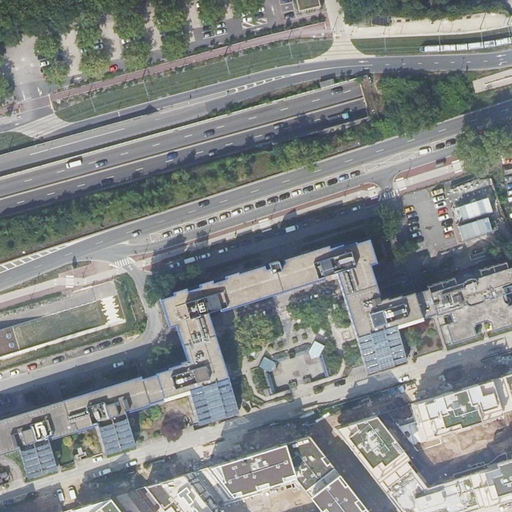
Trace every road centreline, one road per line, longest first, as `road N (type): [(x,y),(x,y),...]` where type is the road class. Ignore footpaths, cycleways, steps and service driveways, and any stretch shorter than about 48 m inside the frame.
road 1 (residential): [(511,340),(0,497)]
road 2 (motorway): [(0,210),(511,62)]
road 3 (motorway): [(511,42),(0,187)]
road 4 (primary): [(77,250),(511,108)]
road 5 (motorway): [(336,67),(0,167)]
road 6 (primary): [(336,67),(276,71),(71,127),(31,121),(0,128)]
road 7 (residential): [(380,206),(397,267),(155,340)]
road 8 (residential): [(146,281),(369,216),(380,206)]
road 9 (primary): [(511,56),(347,65)]
road 10 (residential): [(0,386),(155,340)]
